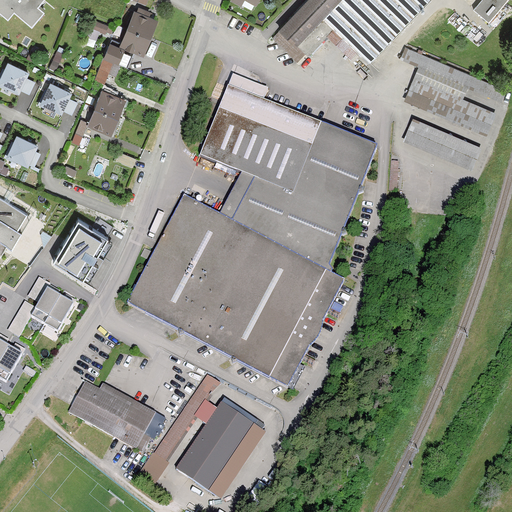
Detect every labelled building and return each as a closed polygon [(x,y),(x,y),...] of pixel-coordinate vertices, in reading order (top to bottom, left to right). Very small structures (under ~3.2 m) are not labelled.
[(0,0),(0,7),(8,14),(14,7),(32,23),(45,8),(38,2),(40,0),(0,0)] [(258,0),(231,0),(253,11),(258,0)] [(310,0),(275,38),(300,60),(307,52),(312,57),(331,36),(371,62),(428,0),(480,0),(474,8),(489,21),(507,0),(310,0)] [(159,19),(133,9),(118,45),(144,55),(159,19)] [(96,28),(111,32),(113,24),(98,20),(96,28)] [(422,63),(407,99),(491,134),(500,112),(467,98),(471,89),(505,103),(511,89),(411,48),(407,57),(422,63)] [(32,69),(11,61),(9,66),(5,64),(0,76),(0,80),(23,90),(32,69)] [(272,91),(235,76),(204,155),(244,172),(222,214),(209,207),(185,195),(130,302),(293,387),(349,281),(331,270),(381,149),(268,102),(272,91)] [(74,90),(54,81),(51,87),(47,85),(41,100),(66,111),(74,90)] [(126,99),(101,89),(86,125),(112,135),(126,99)] [(415,119),(406,141),(474,168),(483,146),(415,119)] [(42,144),(21,135),(18,141),(14,139),(8,154),(33,165),(42,144)] [(447,171),(419,170),(418,211),(446,211),(447,171)] [(0,197),(0,241),(12,249),(21,233),(17,230),(27,214),(0,197)] [(108,237),(78,219),(53,259),(83,278),(108,237)] [(73,306),(47,290),(35,310),(61,326),(73,306)] [(21,357),(0,343),(0,371),(9,377),(21,357)] [(223,383),(208,373),(139,474),(157,486),(173,463),(168,460),(198,417),(209,424),(179,468),(224,498),(270,432),(224,401),(219,407),(210,401),(223,383)] [(102,388),(87,380),(71,411),(140,448),(159,412),(104,383),(102,388)]
